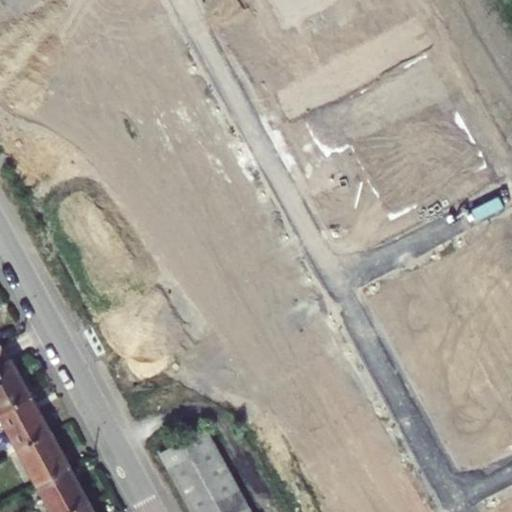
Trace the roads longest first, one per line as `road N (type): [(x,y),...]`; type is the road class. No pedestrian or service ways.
road 1 (residential): [(338,284),(183,0)]
road 2 (residential): [(0,234),(152,511)]
road 3 (residential): [(452,495),(338,284)]
road 4 (residential): [(338,284),(511,193)]
